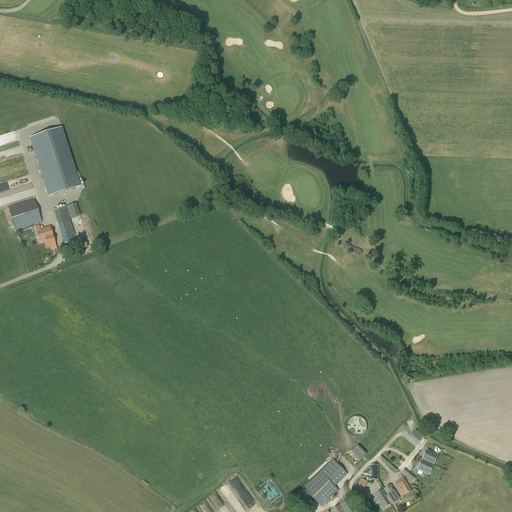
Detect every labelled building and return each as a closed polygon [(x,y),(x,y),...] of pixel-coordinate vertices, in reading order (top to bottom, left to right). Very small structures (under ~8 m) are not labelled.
[(61,128),(30,138),(49,196),(79,187),(61,128)] [(42,222),(34,199),(8,207),(15,231),(42,222)] [(80,215),(76,203),(66,206),(69,219),(80,215)] [(53,211),(58,225),(70,221),(65,207),(53,211)] [(39,243),(45,241),(46,240),(45,237),(52,235),(49,227),(36,232),(39,243)] [(46,240),(45,241),(47,247),(55,244),(52,235),(45,237),(46,240)] [(84,237),(72,241),(76,251),(87,247),(84,237)] [(348,433),(365,433),(365,418),(349,417),(348,433)] [(409,435),(417,443),(423,437),(415,429),(409,435)] [(352,451),(361,460),(366,454),(358,445),(352,451)] [(433,464),(437,457),(438,455),(437,455),(427,450),(426,453),(427,454),(425,457),(424,457),(423,460),(433,464)] [(303,487),(291,499),(300,509),(312,498),(322,507),(339,490),(335,486),(348,474),(334,460),(304,488),(303,487)] [(429,475),(433,464),(423,460),(421,463),(423,464),(421,467),(420,466),(418,469),(418,470),(429,475)] [(372,476),(370,476),(370,480),(378,480),(378,465),(370,466),(370,473),(372,473),(372,476)] [(405,468),(401,472),(412,483),(416,478),(405,468)] [(362,492),(368,482),(361,478),(355,488),(362,492)] [(405,495),(411,491),(403,478),(395,483),(398,489),(401,488),(405,495)] [(391,485),(384,489),(388,496),(392,494),(395,492),(391,485)] [(388,496),(384,489),(374,495),(383,509),(391,504),(386,498),(388,496)] [(396,494),(395,492),(392,494),(388,496),(386,498),(391,504),(391,505),(397,501),(394,495),(396,494)] [(358,511),(350,498),(330,511),(358,511)]
